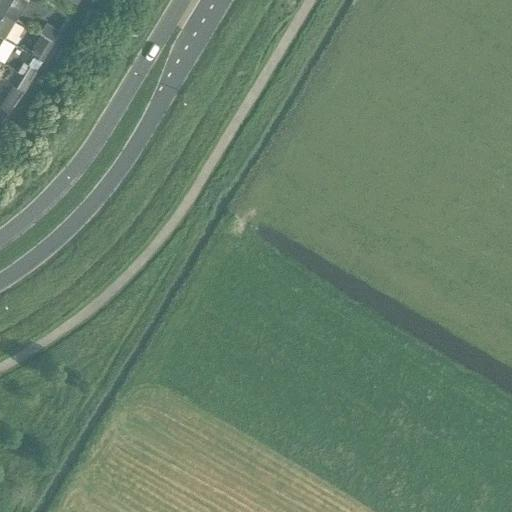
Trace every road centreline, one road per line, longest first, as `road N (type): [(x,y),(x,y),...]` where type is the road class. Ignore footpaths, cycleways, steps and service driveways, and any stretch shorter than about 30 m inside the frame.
road 1 (secondary): [(0,286),(84,221),(124,169),(220,0)]
road 2 (secondary): [(185,0),(95,152),(61,193),(0,243)]
